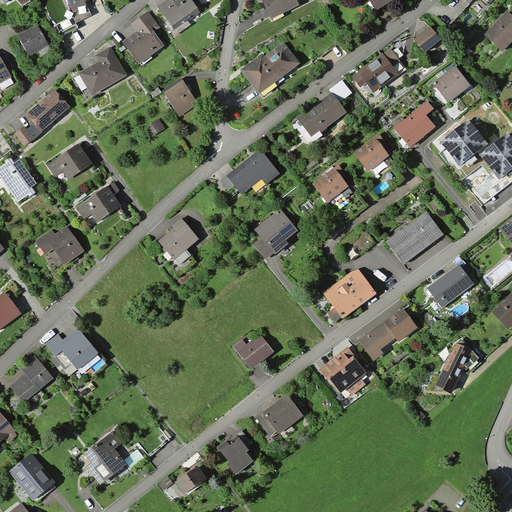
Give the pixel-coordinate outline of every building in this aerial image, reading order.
[(70,0),(76,13),(89,7),(87,3),(92,0),(70,0)] [(170,0),(160,9),(177,30),(202,9),(195,1),(195,0),(170,0)] [(298,0),(265,0),(276,20),(302,6),(298,0)] [(371,0),(379,12),(398,0),(371,0)] [(138,34),(126,43),(143,65),(165,49),(155,35),(164,29),(151,12),(132,26),(138,34)] [(511,14),(509,12),(487,36),(506,53),(511,46),(511,14)] [(434,25),(415,39),(427,55),(446,41),(434,25)] [(40,27),(21,38),(31,57),(50,46),(40,27)] [(265,55),(243,72),(262,96),(302,65),(286,43),(267,57),(265,55)] [(101,63),(83,74),(96,97),(129,78),(112,48),(97,57),(101,63)] [(406,69),(393,50),(360,73),(374,92),(406,69)] [(0,52),(0,86),(14,79),(0,52)] [(475,88),(458,67),(435,84),(452,106),(475,88)] [(188,82),(169,95),(184,117),(203,104),(188,82)] [(58,91),(29,116),(44,133),(73,109),(58,91)] [(334,93),(300,117),(315,138),(349,114),(334,93)] [(437,113),(430,104),(397,130),(413,149),(440,128),(431,118),(437,113)] [(160,120),(147,128),(154,139),(167,131),(160,120)] [(486,143),(468,121),(441,142),(459,164),(486,143)] [(28,128),(18,134),(26,148),(36,141),(28,128)] [(511,168),(511,139),(507,134),(481,154),(500,178),(511,168)] [(378,137),(356,154),(371,174),(393,157),(378,137)] [(6,138),(0,141),(0,158),(13,151),(6,138)] [(82,146),(51,167),(59,178),(66,174),(72,183),(96,166),(82,146)] [(263,150),(229,176),(244,195),(264,180),(268,186),(283,175),(263,150)] [(20,157),(0,170),(0,175),(20,207),(43,192),(20,157)] [(338,168),(316,185),(331,205),(353,189),(338,168)] [(115,184),(79,209),(87,220),(96,214),(102,222),(123,208),(116,199),(122,195),(115,184)] [(284,209),(257,230),(264,240),(256,246),(266,261),(302,233),(284,209)] [(429,213),(389,243),(407,267),(447,237),(429,213)] [(187,221),(161,243),(176,261),(202,239),(187,221)] [(511,222),(501,230),(511,244),(511,222)] [(54,230),(36,242),(44,254),(56,246),(68,265),(85,254),(69,229),(58,236),(54,230)] [(462,267),(431,290),(446,310),(477,286),(462,267)] [(359,268),(325,293),(346,321),(380,296),(359,268)] [(0,326),(18,314),(4,295),(0,298),(0,326)] [(511,296),(495,314),(511,330),(511,296)] [(421,328),(406,309),(364,343),(379,362),(421,328)] [(61,336),(46,348),(71,380),(102,355),(81,329),(65,342),(61,336)] [(258,330),(235,348),(255,372),(278,354),(258,330)] [(476,353),(458,345),(439,389),(457,396),(476,353)] [(375,380),(351,349),(325,369),(349,400),(375,380)] [(28,375),(11,388),(25,405),(56,380),(38,357),(23,369),(28,375)] [(292,395),(266,414),(282,436),(308,417),(292,395)] [(2,410),(0,411),(0,447),(19,434),(2,410)] [(95,463),(89,468),(105,487),(130,466),(133,470),(148,458),(136,444),(128,451),(113,433),(87,454),(95,463)] [(244,440),(225,453),(241,477),(260,464),(244,440)] [(452,453),(446,458),(449,461),(455,456),(452,453)] [(54,483),(32,455),(12,471),(34,499),(54,483)] [(200,469),(179,483),(187,496),(209,482),(200,469)]
